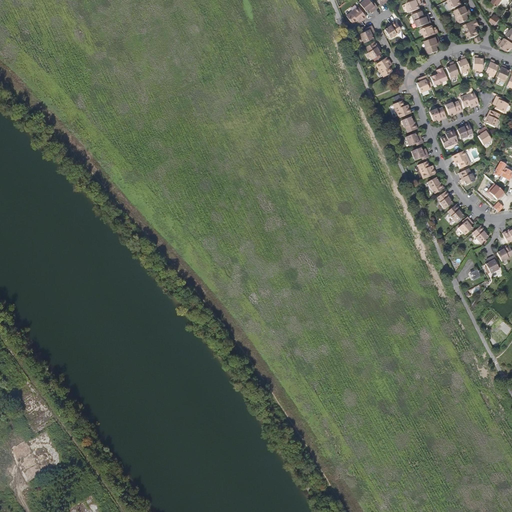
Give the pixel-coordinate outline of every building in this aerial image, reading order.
[(378,7),(374,1),(372,3),(370,0),(364,0),(360,3),(367,12),(369,10),(371,8),(373,11),(378,7)] [(420,4),(423,3),(422,0),(417,0),(409,3),(410,6),(408,7),(410,13),(422,9),(420,4)] [(463,5),(461,0),(450,0),(449,1),(451,4),(449,5),(451,10),(463,5)] [(467,13),(466,11),(470,9),(468,5),(456,11),(459,18),(458,19),(460,24),(470,20),(467,13)] [(367,17),(358,6),(347,15),(353,23),(358,20),(360,18),(362,21),(367,17)] [(432,22),(430,16),(426,17),(425,15),(423,10),(413,14),(416,22),(417,22),(419,27),(432,22)] [(495,26),(501,19),(495,15),(491,19),(495,26)] [(479,33),(475,26),(479,24),(476,18),(464,24),(467,29),(466,31),(468,34),(469,35),(470,37),(479,33)] [(402,29),(396,20),(390,24),(391,25),(389,27),(385,29),(390,37),(397,33),(397,32),(402,29)] [(439,32),(437,28),(435,29),(433,24),(421,28),(423,34),(425,33),(426,37),(439,32)] [(373,35),(372,33),(375,31),(374,29),(372,25),(367,27),(366,28),(367,30),(360,33),(365,42),(374,38),(373,35)] [(441,42),(438,35),(426,40),(428,45),(426,45),(429,53),(439,50),(438,45),(437,43),(441,42)] [(511,40),(506,37),(504,40),(502,38),(499,43),(509,50),(511,46),(511,40)] [(379,49),(377,47),(379,46),(375,40),(366,46),(369,50),(368,51),(373,58),(381,53),(379,49)] [(470,67),(465,54),(461,56),(462,58),(457,60),(462,72),(467,70),(467,68),(470,67)] [(482,70),(484,58),(478,57),(478,54),(474,54),(473,67),(477,67),(477,70),(482,70)] [(389,65),(388,63),(391,61),(390,60),(387,56),(376,63),(384,76),(393,70),(389,65)] [(494,76),(499,65),(494,62),(495,60),(491,58),(486,70),(489,72),(488,74),(494,76)] [(459,73),(454,60),(450,62),(451,65),(446,67),(451,78),(456,76),(456,74),(459,73)] [(505,82),(510,70),(505,68),(506,65),(502,63),(497,76),(501,77),(500,79),(505,82)] [(447,78),(443,67),(436,69),(438,73),(431,76),(434,84),(437,83),(439,84),(441,83),(442,81),(447,78)] [(430,89),(427,82),(429,81),(427,74),(420,77),(422,80),(420,81),(417,82),(421,92),(430,89)] [(479,103),(476,95),(474,90),(460,96),(464,105),(470,103),(472,102),(473,105),(479,103)] [(504,113),(508,104),(502,100),(503,98),(497,95),(494,102),(497,103),(496,105),(495,108),(504,113)] [(411,112),(409,106),(406,107),(405,105),(403,99),(393,103),(399,117),(411,112)] [(462,110),(458,100),(453,102),(453,101),(445,104),(449,113),(453,112),(455,111),(455,112),(462,110)] [(447,117),(443,107),(437,109),(437,108),(430,111),(433,120),(437,119),(439,118),(440,119),(447,117)] [(497,119),(500,114),(490,109),(487,116),(489,117),(488,119),(486,123),(495,127),(498,119),(497,119)] [(418,128),(415,121),(413,122),(412,119),(411,116),(402,119),(405,127),(406,126),(408,132),(418,128)] [(473,131),(472,129),(469,122),(463,124),(463,126),(461,127),(457,128),(461,137),(468,134),(468,133),(473,131)] [(492,139),(488,133),(490,132),(486,126),(480,129),(482,132),(480,134),(478,135),(483,144),(492,139)] [(459,141),(454,128),(448,131),(449,133),(447,134),(441,137),(445,146),(459,141)] [(423,142),(421,135),(418,137),(417,134),(416,132),(406,136),(410,145),(416,142),(417,144),(423,142)] [(429,156),(427,149),(424,151),(423,149),(422,146),(412,150),(416,159),(422,156),(423,159),(429,156)] [(471,164),(465,150),(452,155),(455,161),(458,160),(459,162),(461,168),(471,164)] [(437,173),(434,167),(431,168),(430,166),(428,160),(418,164),(424,178),(437,173)] [(511,173),(511,171),(505,167),(506,164),(502,161),(494,173),(499,177),(500,175),(509,180),(511,174),(511,173)] [(471,173),(468,168),(459,172),(462,179),(463,178),(465,180),(466,184),(475,180),(472,173),(471,173)] [(445,188),(441,181),(440,182),(438,180),(436,176),(428,181),(432,188),(433,188),(436,193),(445,188)] [(487,190),(496,200),(504,192),(495,183),(487,190)] [(453,202),(451,199),(449,197),(451,196),(446,190),(438,196),(441,201),(440,201),(445,208),(453,202)] [(499,211),(503,207),(498,202),(494,206),(499,211)] [(461,212),(459,210),(461,209),(456,204),(448,211),(452,215),(451,216),(457,222),(464,216),(461,212)] [(470,223),(473,221),(468,216),(463,220),(464,222),(459,226),(465,234),(473,227),(471,225),(470,223)] [(486,233),(485,231),(486,230),(481,224),(473,231),(477,236),(476,236),(481,242),(489,236),(486,233)] [(511,229),(510,231),(510,229),(503,233),(508,242),(511,239),(511,229)] [(509,256),(511,254),(511,250),(509,244),(503,248),(504,249),(502,250),(498,252),(502,261),(509,257),(509,256)] [(500,269),(496,262),(499,261),(496,255),(489,258),(491,261),(489,262),(486,264),(491,273),(500,269)] [(479,277),(475,270),(472,272),(473,273),(470,274),(473,280),(479,277)]
